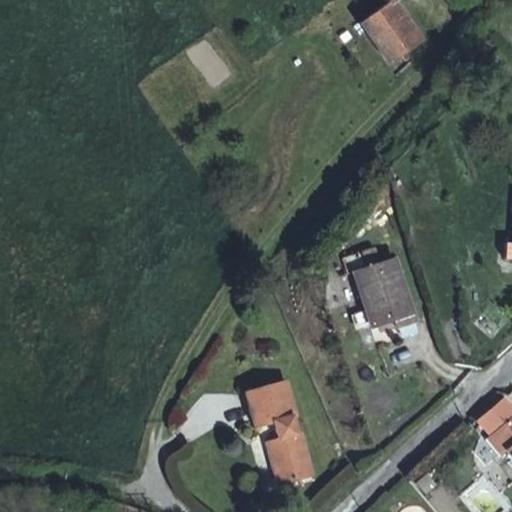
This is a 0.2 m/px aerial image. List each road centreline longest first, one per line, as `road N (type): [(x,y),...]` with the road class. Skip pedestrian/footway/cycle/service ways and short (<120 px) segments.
road 1 (residential): [(184,511),(153,477),(152,438),(251,259)]
road 2 (residential): [(511,358),(341,511)]
road 3 (track): [(168,498),(0,475)]
